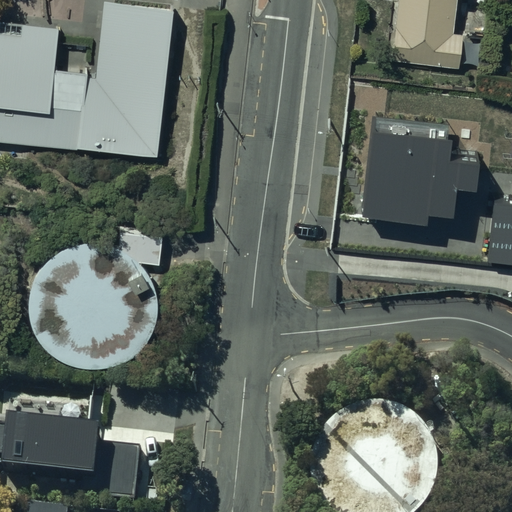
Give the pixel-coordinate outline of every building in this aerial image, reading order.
[(0,139),(159,155),(173,4),(131,0),(101,0),(97,46),(56,42),(58,25),(0,19),(0,139)] [(397,0),(391,60),(460,68),(465,32),(452,31),(455,0),(397,0)] [(352,58),(351,74),(392,77),(393,61),(352,58)] [(118,353),(134,342),(145,326),(150,308),(149,288),(142,270),(129,256),(111,246),(92,243),(74,247),(57,255),(45,269),(37,286),(35,304),(39,322),(48,338),(62,350),(79,357),(99,359),(118,353)] [(426,511),(433,502),(440,480),(438,458),(430,437),(415,420),(395,410),(372,406),(351,410),(332,420),(317,435),(308,455),(306,476),(310,497),(319,511),(426,511)] [(7,431),(0,429),(0,460),(6,461),(4,478),(84,487),(83,498),(136,504),(142,452),(100,447),(101,435),(8,425),(7,431)]
